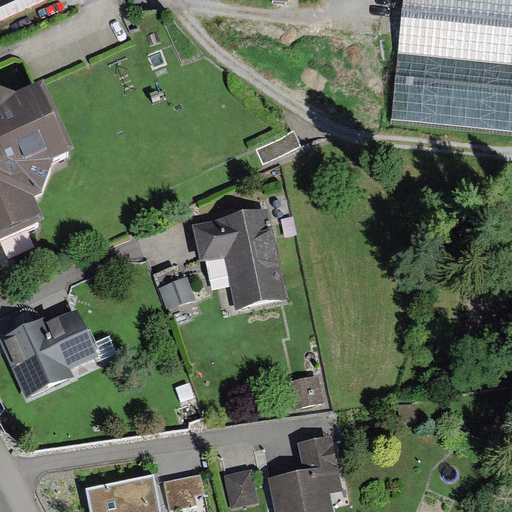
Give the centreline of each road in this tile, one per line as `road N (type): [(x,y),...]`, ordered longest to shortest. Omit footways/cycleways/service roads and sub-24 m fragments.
road 1 (track): [(172,0),(209,47),(346,134)]
road 2 (track): [(511,152),(346,134)]
road 3 (track): [(346,134),(464,205)]
